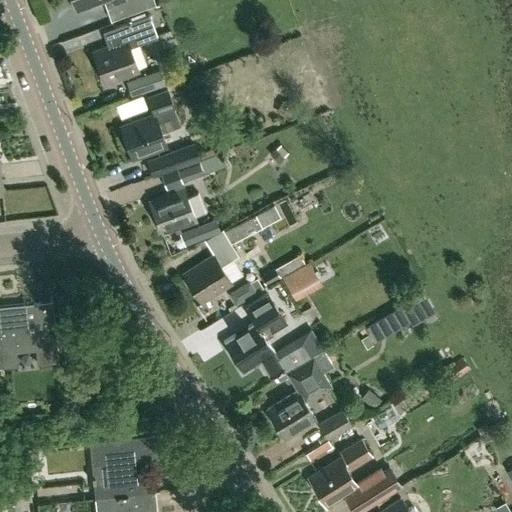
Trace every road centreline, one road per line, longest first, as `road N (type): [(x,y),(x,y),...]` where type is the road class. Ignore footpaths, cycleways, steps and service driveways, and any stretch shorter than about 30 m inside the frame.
road 1 (residential): [(227,455),(98,229)]
road 2 (residential): [(98,229),(8,0)]
